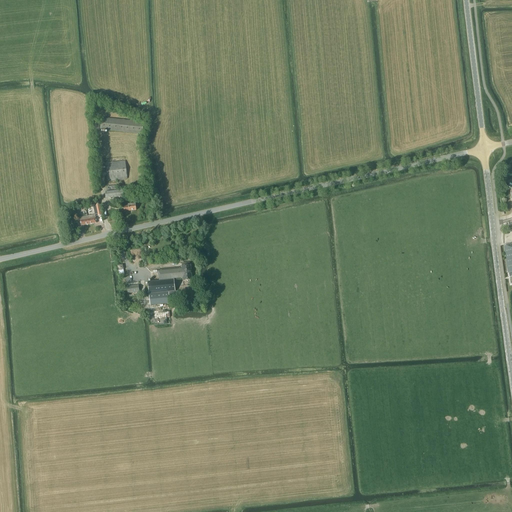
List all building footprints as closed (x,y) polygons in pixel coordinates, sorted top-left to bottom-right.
[(142,134),(143,122),(102,117),(100,129),(142,134)] [(107,181),(127,179),(125,161),(105,163),(107,181)] [(108,191),(105,192),(106,198),(124,196),(124,190),(117,190),(108,191)] [(97,223),(95,215),(87,216),(89,224),(97,223)] [(89,224),(87,216),(79,217),(80,226),(89,224)] [(192,280),(191,265),(191,264),(190,264),(190,262),(184,263),(185,265),(182,266),(181,266),(181,267),(158,270),(159,281),(148,282),(149,294),(169,292),(175,291),(174,280),(183,279),(184,281),(188,280),(188,282),(191,282),(191,280),(192,280)] [(139,293),(138,285),(127,286),(128,295),(135,294),(135,293),(139,293)] [(150,305),(170,303),(169,292),(162,292),(161,292),(149,294),(150,305)]
